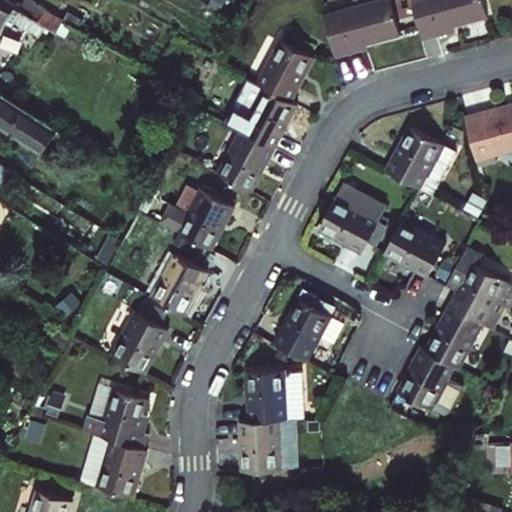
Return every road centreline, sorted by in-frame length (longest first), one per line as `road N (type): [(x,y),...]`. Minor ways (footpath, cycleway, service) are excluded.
road 1 (residential): [(511,60),(384,93),(354,109),(335,128),(273,241)]
road 2 (residential): [(273,241),(199,389),(195,511)]
road 3 (residential): [(273,241),(411,320)]
